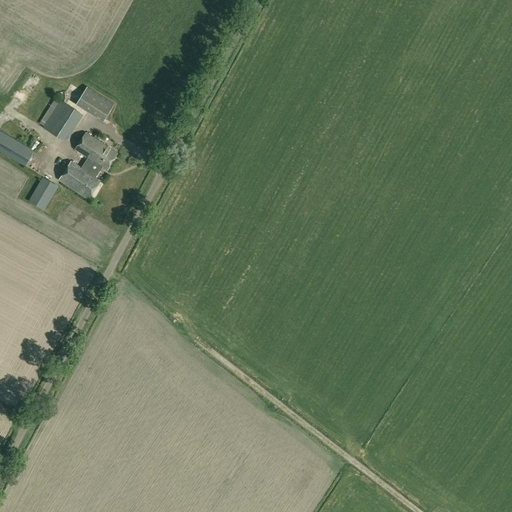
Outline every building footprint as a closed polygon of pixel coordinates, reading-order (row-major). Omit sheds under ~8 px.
[(75,104),(104,122),(115,104),(96,92),(87,86),(75,104)] [(43,127),(62,139),(80,112),(60,100),(43,127)] [(0,151),(25,166),(34,151),(0,130),(0,151)] [(85,163),(99,172),(102,167),(107,170),(118,154),(86,133),(75,149),(88,158),(85,163)] [(59,180),(88,199),(101,181),(95,177),(99,172),(85,163),(81,168),(71,161),(59,180)] [(29,201),(44,210),(58,186),(43,178),(29,201)]
